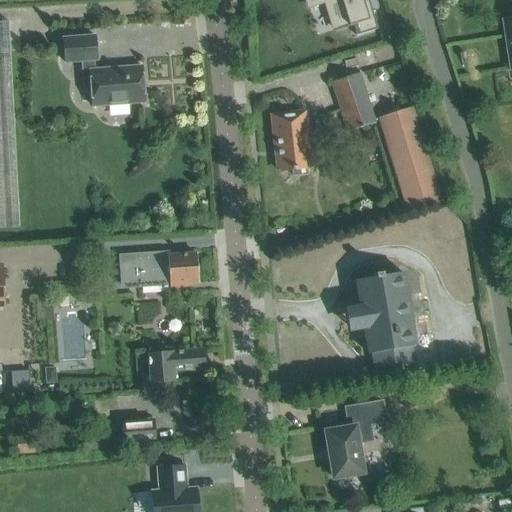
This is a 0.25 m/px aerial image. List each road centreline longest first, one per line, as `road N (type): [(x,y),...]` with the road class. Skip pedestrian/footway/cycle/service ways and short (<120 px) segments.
road 1 (residential): [(213,0),(256,511)]
road 2 (residential): [(424,0),(426,29),(476,179),(511,383)]
